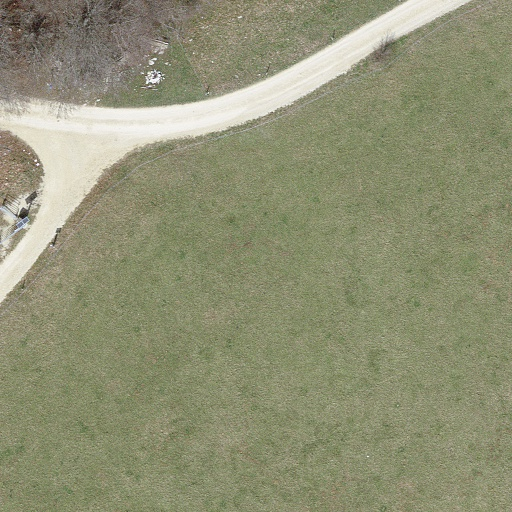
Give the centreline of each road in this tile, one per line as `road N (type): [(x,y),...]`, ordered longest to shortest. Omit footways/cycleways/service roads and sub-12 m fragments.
road 1 (track): [(425,0),(253,101),(89,137)]
road 2 (track): [(89,137),(0,280)]
